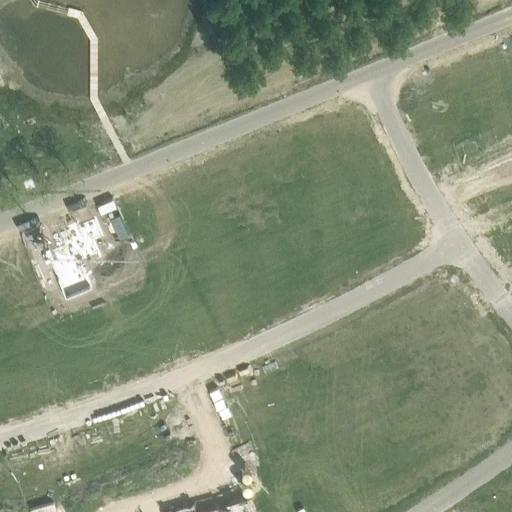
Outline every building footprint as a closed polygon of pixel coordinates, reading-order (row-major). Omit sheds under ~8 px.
[(477,65),(476,66),(481,80),(482,79),(482,78),(485,76),(492,93),(511,84),(511,48),(500,53),(500,51),(499,51),(499,52),(491,55),(490,55),(491,57),(479,62),(481,66),(477,67),(477,65)] [(450,73),(420,86),(420,87),(421,87),(437,126),(436,127),(437,128),(465,116),(471,131),(485,125),(476,102),(463,107),(450,75),(451,75),(450,73)] [(302,135),(316,171),(321,169),(323,174),(340,167),(338,162),(372,148),(357,112),(302,135)] [(250,157),(206,175),(219,206),(248,194),(254,207),(281,196),(274,181),(262,186),(250,157)] [(499,173),(467,195),(480,213),(511,190),(499,173)] [(382,177),(371,182),(375,190),(386,185),(382,177)] [(371,182),(361,187),(364,194),(375,190),(371,182)] [(511,191),(511,190),(480,213),(492,230),(511,216),(511,191)] [(347,193),(336,198),(340,205),(351,200),(347,193)] [(327,196),(316,201),(319,208),(330,203),(327,196)] [(407,200),(386,211),(405,245),(426,234),(407,200)] [(386,211),(370,220),(388,254),(405,245),(386,211)] [(511,216),(492,230),(504,247),(511,241),(511,216)] [(57,259),(51,261),(66,298),(92,287),(81,260),(109,248),(96,217),(80,224),(78,220),(77,221),(77,222),(69,225),(68,224),(67,225),(68,228),(59,232),(64,245),(53,249),(57,259)] [(370,220),(353,229),(371,263),(388,254),(370,220)] [(353,229),(336,238),(354,272),(371,263),(353,229)] [(312,241),(299,247),(311,269),(322,264),(333,284),(354,272),(336,238),(316,249),(312,241)] [(281,261),(260,270),(279,311),(302,300),(289,274),(301,269),(290,246),(277,252),(281,261)] [(40,309),(16,250),(0,256),(0,318),(2,318),(0,314),(0,282),(10,278),(11,280),(10,281),(24,314),(22,315),(23,316),(40,309)] [(235,272),(222,278),(233,300),(244,295),(256,321),(279,311),(260,270),(239,280),(235,272)] [(453,285),(433,296),(451,331),(472,320),(453,285)] [(60,292),(49,297),(53,308),(64,303),(60,292)] [(433,296),(420,303),(439,338),(451,331),(433,296)] [(151,315),(129,323),(145,365),(169,356),(158,329),(170,325),(161,301),(148,306),(151,315)] [(420,303),(407,310),(426,345),(439,338),(420,303)] [(407,310),(395,316),(413,351),(426,345),(407,310)] [(395,316),(373,328),(385,349),(374,355),(386,377),(399,370),(394,362),(413,351),(395,316)] [(104,323),(91,328),(100,351),(111,347),(121,374),(145,365),(129,323),(107,332),(104,323)] [(491,329),(481,335),(485,342),(495,335),(491,329)] [(68,348),(46,355),(59,397),(83,390),(75,362),(86,359),(79,335),(66,339),(68,348)] [(485,342),(475,348),(479,355),(489,348),(485,342)] [(343,343),(322,354),(338,390),(359,380),(363,389),(375,383),(365,360),(354,365),(343,343)] [(459,344),(452,349),(459,359),(465,355),(465,354),(459,344)] [(465,354),(465,355),(469,361),(479,355),(475,348),(465,354)] [(21,352),(7,356),(15,381),(26,377),(35,405),(59,397),(46,355),(24,362),(21,352)] [(322,354),(309,360),(325,396),(338,390),(322,354)] [(441,356),(435,360),(441,370),(448,366),(441,356)] [(0,414),(3,414),(0,403),(0,389),(10,386),(2,358),(0,358),(0,414)] [(309,360),(296,366),(312,402),(325,396),(309,360)] [(435,360),(428,364),(434,374),(441,370),(435,360)] [(511,365),(496,378),(511,400),(511,365)] [(296,366),(282,372),(299,408),(312,402),(296,366)] [(456,368),(446,374),(451,381),(461,374),(456,368)] [(282,372),(262,381),(279,417),(299,408),(282,372)] [(446,374),(436,381),(440,387),(451,381),(446,374)] [(511,400),(496,378),(480,389),(502,420),(511,413),(511,400)] [(480,389),(464,400),(487,431),(502,420),(480,389)] [(218,400),(196,409),(209,445),(232,436),(218,400)] [(464,400),(448,412),(470,443),(487,431),(464,400)] [(196,409),(178,416),(192,452),(209,445),(196,409)] [(342,414),(335,417),(341,428),(348,424),(342,414)] [(178,416),(160,422),(174,458),(192,452),(178,416)] [(335,417),(328,421),(334,431),(341,428),(335,417)] [(160,422),(142,429),(156,465),(174,458),(160,422)] [(142,429),(120,438),(133,474),(156,465),(142,429)] [(352,429),(342,434),(345,441),(356,436),(352,429)] [(319,432),(312,436),(318,446),(324,443),(325,443),(319,432)] [(312,436),(305,440),(311,450),(318,446),(312,436)] [(325,443),(324,443),(328,450),(339,445),(335,438),(325,443)] [(381,456),(361,468),(380,501),(401,489),(381,456)] [(44,462),(22,468),(33,506),(55,500),(44,462)] [(22,468),(8,472),(19,510),(33,506),(22,468)] [(361,468),(344,477),(364,511),(380,501),(361,468)] [(249,469),(237,473),(239,481),(251,477),(249,469)] [(8,472),(0,474),(0,495),(4,511),(12,511),(19,510),(8,472)] [(213,474),(201,478),(204,486),(215,482),(213,474)] [(320,480),(308,487),(321,509),(331,503),(336,511),(361,511),(364,511),(344,477),(325,489),(320,480)] [(201,478),(190,482),(192,489),(204,486),(201,478)] [(176,486),(165,490),(167,497),(179,494),(176,486)] [(165,490),(153,493),(156,501),(167,497),(165,490)]
